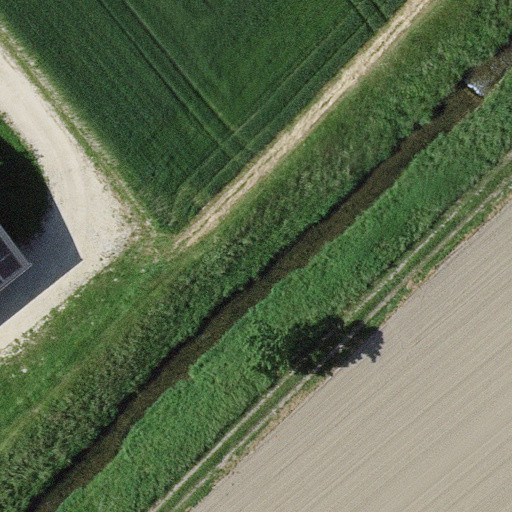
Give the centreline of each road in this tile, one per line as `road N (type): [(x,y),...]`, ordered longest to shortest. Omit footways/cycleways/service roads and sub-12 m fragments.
road 1 (track): [(0,349),(367,0)]
road 2 (track): [(196,511),(372,343)]
